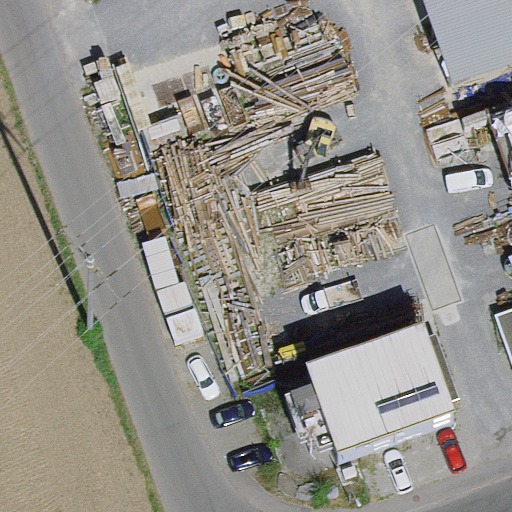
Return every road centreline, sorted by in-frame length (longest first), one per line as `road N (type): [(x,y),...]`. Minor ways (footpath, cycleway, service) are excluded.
road 1 (residential): [(15,0),(205,511)]
road 2 (unknown): [(511,487),(352,0)]
